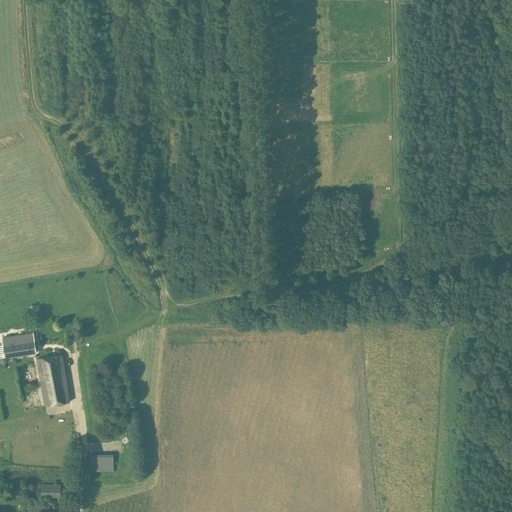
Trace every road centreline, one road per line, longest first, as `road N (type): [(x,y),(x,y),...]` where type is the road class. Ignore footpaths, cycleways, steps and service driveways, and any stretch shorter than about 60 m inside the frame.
road 1 (track): [(26,0),(36,108),(90,158),(124,210),(169,309)]
road 2 (track): [(404,252),(398,0)]
road 3 (track): [(169,309),(318,294),(404,252)]
road 4 (track): [(153,316),(150,485),(78,502)]
road 5 (unclassified): [(77,511),(84,437),(70,353)]
